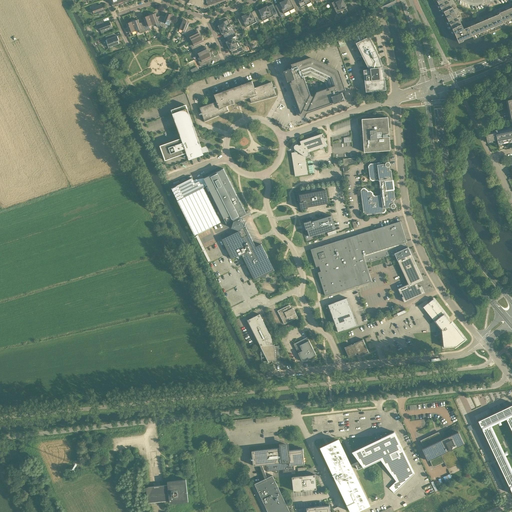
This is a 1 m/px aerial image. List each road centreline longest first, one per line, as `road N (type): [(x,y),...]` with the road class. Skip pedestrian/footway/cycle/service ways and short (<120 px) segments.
road 1 (unclassified): [(0,437),(482,388),(511,376)]
road 2 (unclassified): [(0,417),(481,367),(495,355)]
road 3 (unclassified): [(482,338),(441,289),(416,242),(402,191),(395,96)]
road 4 (secondary): [(426,94),(445,225),(503,316)]
road 5 (secondary): [(511,301),(455,225),(437,91)]
road 6 (unclassified): [(340,368),(306,308),(293,247),(272,220),(262,173)]
road 7 (unclassified): [(482,338),(453,355),(340,368)]
road 8 (unclassified): [(280,138),(253,118),(229,133),(230,162),(262,173)]
road 9 (unclassified): [(280,138),(395,96)]
